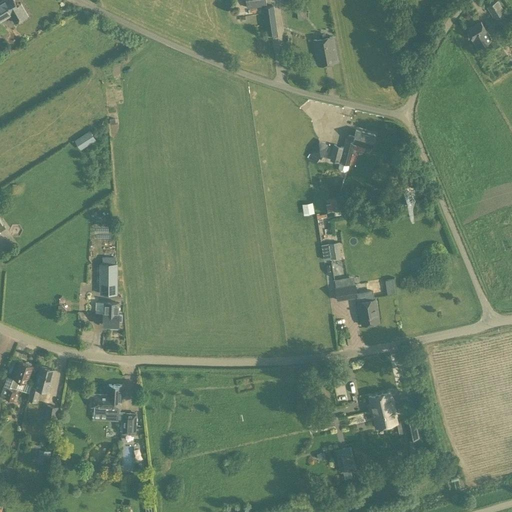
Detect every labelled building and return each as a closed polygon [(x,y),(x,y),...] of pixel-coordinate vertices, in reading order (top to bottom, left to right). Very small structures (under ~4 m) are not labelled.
[(0,19),(9,15),(14,23),(29,15),(21,2),(17,5),(14,0),(3,0),(0,2),(0,19)] [(266,0),(245,0),(247,8),(267,6),(266,0)] [(511,25),(503,11),(497,2),(488,7),(494,17),(495,16),(504,30),(505,32),(511,28),(511,26),(511,25)] [(277,34),(278,34),(274,5),(263,7),(267,36),(267,35),(268,37),(277,36),(277,34)] [(466,30),(477,48),(492,39),(481,21),(466,30)] [(318,66),(337,62),(332,36),(313,40),(318,66)] [(500,46),(497,40),(491,43),(495,49),(500,46)] [(372,146),(375,134),(356,129),(354,136),(347,134),(344,147),(334,144),(333,147),(331,159),(340,161),(338,167),(340,171),(344,172),(348,170),(349,165),(355,144),(361,146),(361,143),(372,146)] [(75,141),(80,150),(94,141),(89,133),(75,141)] [(321,159),(327,146),(318,141),(311,154),(321,159)] [(329,199),(330,203),(331,210),(343,208),(341,196),(329,199)] [(302,203),(303,214),(314,212),(312,201),(302,203)] [(342,257),(340,242),(322,244),(325,260),(342,257)] [(101,263),(100,294),(117,294),(118,263),(101,263)] [(337,301),(358,297),(356,284),(355,284),(354,276),(335,279),(336,287),(335,287),(337,301)] [(388,294),(396,292),(393,277),(385,279),(388,294)] [(358,301),(362,324),(379,322),(375,299),(358,301)] [(111,325),(111,328),(118,329),(119,321),(123,321),(123,314),(119,314),(119,313),(118,313),(118,302),(104,302),(104,312),(103,312),(102,325),(111,325)] [(20,360),(17,370),(15,370),(12,377),(7,375),(0,395),(14,401),(17,391),(16,391),(20,380),(26,382),(32,364),(20,360)] [(54,369),(40,365),(34,386),(31,385),(28,400),(37,402),(41,389),(48,391),(54,369)] [(119,408),(120,402),(122,402),(122,394),(122,393),(122,385),(109,384),(108,394),(92,393),(91,406),(95,406),(94,413),(107,414),(107,413),(118,414),(119,408)] [(369,396),(376,427),(398,422),(390,391),(369,396)] [(47,404),(44,419),(56,421),(57,418),(58,419),(59,409),(58,409),(59,407),(47,404)] [(124,412),(123,434),(136,434),(137,412),(124,412)] [(420,437),(416,418),(403,420),(403,421),(400,422),(402,433),(406,433),(407,440),(420,437)] [(350,447),(335,450),(340,470),(354,467),(350,447)] [(37,461),(48,463),(51,451),(39,449),(37,461)]
